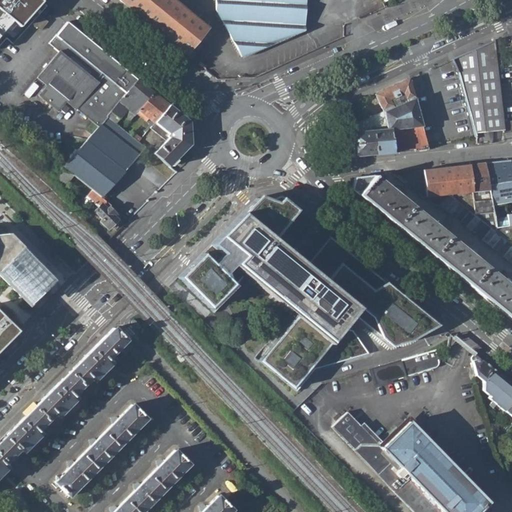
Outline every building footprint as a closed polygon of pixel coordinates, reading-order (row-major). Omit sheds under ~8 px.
[(0,0),(0,40),(4,36),(0,32),(0,21),(6,14),(16,23),(36,0),(0,0)] [(120,0),(185,53),(207,27),(174,0),(120,0)] [(216,0),(216,10),(242,55),(304,30),(306,0),(216,0)] [(38,13),(31,23),(40,29),(47,20),(38,13)] [(63,56),(42,81),(53,89),(45,98),(65,114),(72,106),(98,127),(108,115),(139,80),(77,29),(73,34),(66,28),(52,46),(63,56)] [(459,81),(466,145),(491,142),(491,131),(504,130),(503,120),(495,51),(494,41),(456,58),(459,81)] [(352,146),(354,157),(428,149),(409,79),(381,92),(376,94),(382,110),(347,126),(349,136),(351,136),(352,146)] [(133,117),(139,110),(155,92),(139,80),(108,115),(116,122),(126,110),(133,117)] [(139,110),(155,124),(171,106),(155,92),(139,110)] [(152,153),(168,167),(191,144),(190,121),(171,106),(155,124),(151,128),(165,140),(152,153)] [(94,190),(100,195),(145,147),(139,142),(132,135),(123,128),(116,122),(108,115),(98,127),(96,130),(65,166),(94,190)] [(511,118),(503,120),(504,130),(511,129),(511,118)] [(132,135),(139,142),(141,140),(134,132),(132,135)] [(489,204),(511,201),(511,174),(510,160),(484,163),(489,204)] [(427,197),(449,195),(451,194),(453,196),(451,197),(472,214),(490,212),(484,163),(423,170),(427,197)] [(440,206),(511,265),(511,246),(472,214),(451,197),(449,195),(427,197),(423,170),(394,173),(409,186),(412,186),(436,206),(440,206)] [(511,288),(386,185),(386,174),(355,177),(352,189),(511,320),(511,288)] [(98,209),(106,201),(100,195),(94,190),(87,198),(98,209)] [(299,211),(283,198),(259,198),(180,278),(216,313),(252,277),(298,316),(260,362),(298,393),(316,370),(370,356),(355,331),(343,329),(354,317),(392,348),(412,342),(440,327),(332,238),(308,267),(276,241),(299,211)] [(109,229),(123,215),(120,213),(106,201),(98,209),(95,212),(103,220),(101,223),(109,229)] [(511,213),(506,215),(507,218),(508,226),(492,228),(491,220),(490,212),(472,214),(511,246),(511,213)] [(507,218),(491,220),(492,228),(508,226),(507,218)] [(0,274),(5,279),(24,298),(30,304),(54,279),(30,253),(10,232),(0,232),(0,274)] [(0,347),(16,331),(0,313),(0,347)] [(148,323),(142,329),(150,337),(156,331),(148,323)] [(0,475),(8,468),(3,464),(12,455),(20,448),(24,452),(24,451),(26,453),(34,446),(32,444),(42,434),(38,429),(55,412),(59,416),(78,398),(73,394),(90,378),(94,382),(112,363),(108,359),(119,349),(125,356),(133,349),(114,329),(0,441),(0,475)] [(371,369),(376,385),(428,370),(432,369),(435,368),(436,367),(438,366),(439,364),(438,361),(435,351),(424,355),(371,369)] [(496,405),(504,411),(511,400),(511,385),(474,355),(472,357),(476,371),(477,374),(478,376),(483,380),(483,390),(490,397),(488,399),(493,403),(491,404),(494,407),(496,405)] [(55,481),(70,496),(147,419),(133,405),(55,481)] [(333,428),(415,511),(479,511),(489,503),(409,422),(382,448),(376,441),(348,413),(333,428)] [(112,511),(143,511),(191,464),(176,449),(112,511)] [(200,511),(231,511),(233,510),(218,495),(200,511)]
